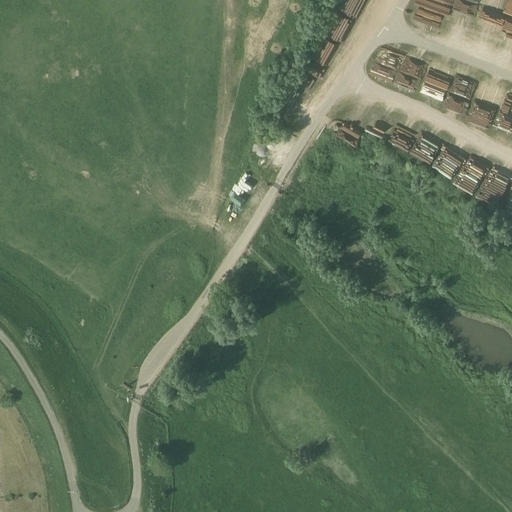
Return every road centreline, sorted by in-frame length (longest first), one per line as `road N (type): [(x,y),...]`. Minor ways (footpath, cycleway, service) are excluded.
road 1 (unclassified): [(130,511),(137,393),(301,140)]
road 2 (unclassified): [(76,511),(58,435),(0,335)]
road 3 (track): [(511,160),(430,114),(347,82)]
road 4 (track): [(301,140),(406,0)]
road 5 (track): [(391,28),(511,77)]
